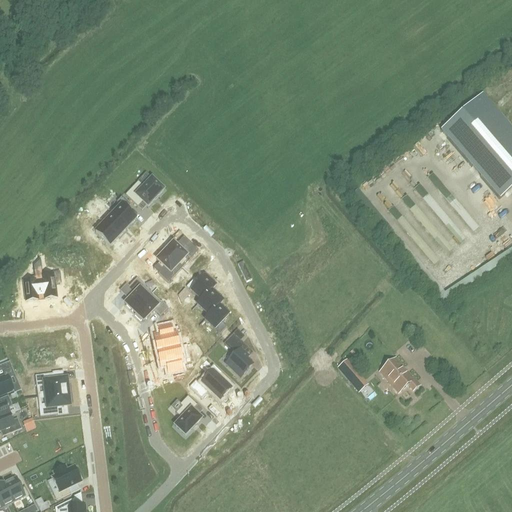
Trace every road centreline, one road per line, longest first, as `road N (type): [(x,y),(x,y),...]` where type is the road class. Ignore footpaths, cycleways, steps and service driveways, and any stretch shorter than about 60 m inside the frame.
road 1 (residential): [(182,469),(273,369),(221,254),(175,210),(91,302)]
road 2 (primary): [(360,511),(511,384)]
road 3 (residential): [(182,469),(153,438),(130,341),(91,302)]
road 4 (residential): [(81,317),(106,511)]
